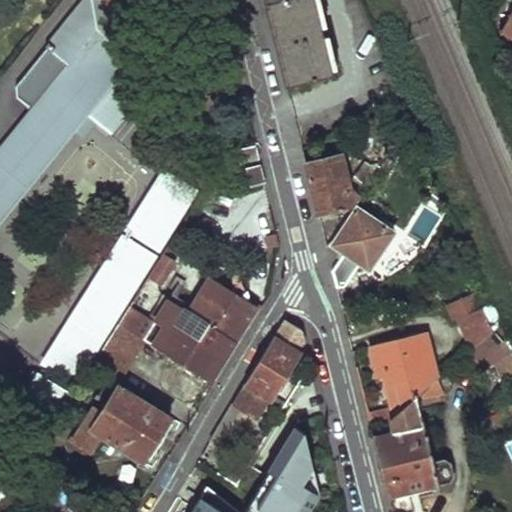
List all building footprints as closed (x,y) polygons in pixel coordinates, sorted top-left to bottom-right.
[(65,65),(0,144),(0,223),(85,115),(106,133),(154,77),(118,46),(155,0),(80,0),(43,46),(65,65)] [(264,0),(286,87),(328,76),(312,0),(264,0)] [(511,8),(499,31),(511,38),(511,42),(509,44),(511,47),(511,46),(511,8)] [(238,164),(256,160),(255,154),(254,149),(253,146),(235,150),(238,164)] [(339,155),(305,165),(315,208),(325,251),(357,198),(347,192),(339,155)] [(262,186),(257,165),(246,169),(251,188),(262,186)] [(202,193),(163,169),(125,230),(163,254),(202,193)] [(444,213),(426,202),(414,222),(432,234),(444,213)] [(394,232),(355,207),(328,251),(337,257),(344,262),(347,257),(371,271),(394,232)] [(161,258),(122,233),(40,364),(79,388),(94,364),(119,324),(131,306),(148,278),(161,258)] [(176,262),(163,254),(161,258),(148,278),(161,286),(176,262)] [(131,306),(119,324),(146,341),(213,383),(231,355),(260,308),(209,276),(187,311),(167,298),(153,320),(131,306)] [(495,328),(485,304),(459,316),(473,347),(495,328)] [(301,330),(283,320),(245,382),(268,397),(266,401),(268,402),(304,343),(303,337),(301,330)] [(511,339),(504,321),(495,328),(473,347),(487,367),(511,356),(511,339)] [(146,341),(119,324),(94,364),(121,381),(146,341)] [(422,332),(368,344),(374,374),(381,372),(382,378),(392,417),(412,400),(435,381),(422,332)] [(74,393),(36,372),(11,413),(46,436),(74,393)] [(268,397),(245,382),(210,439),(198,459),(213,468),(242,421),(252,427),(268,402),(266,401),(268,397)] [(93,424),(84,418),(69,441),(92,455),(102,439),(145,467),(154,452),(175,418),(119,383),(93,424)] [(418,425),(412,400),(392,417),(371,436),(386,498),(448,483),(456,478),(452,463),(443,459),(432,462),(423,423),(418,425)] [(57,466),(71,475),(78,465),(57,452),(79,418),(66,409),(35,454),(57,466)] [(296,427),(246,510),(207,478),(186,511),(319,511),(322,509),(326,511),(333,501),(323,495),(322,498),(313,457),(308,435),(296,427)] [(0,505),(23,471),(0,456),(0,505)] [(245,463),(240,459),(229,478),(235,481),(245,463)] [(71,475),(57,466),(50,479),(65,488),(73,476),(71,475)]
